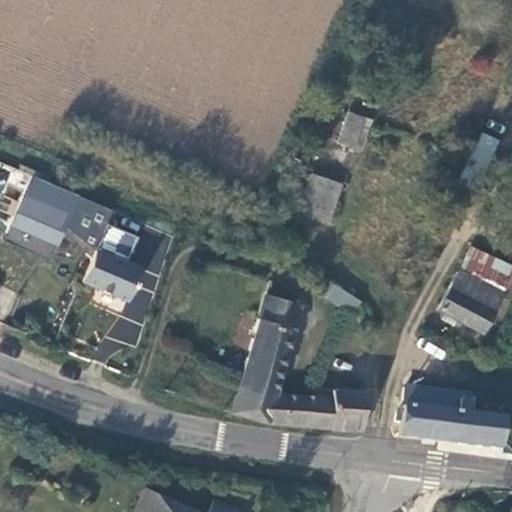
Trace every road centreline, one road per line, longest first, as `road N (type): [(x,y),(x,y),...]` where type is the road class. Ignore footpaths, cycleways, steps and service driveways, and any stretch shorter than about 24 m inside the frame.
road 1 (tertiary): [(400,463),(241,447),(142,424),(0,373)]
road 2 (unknown): [(165,429),(228,267),(260,263),(316,280)]
road 3 (unknown): [(457,232),(405,331),(366,460)]
